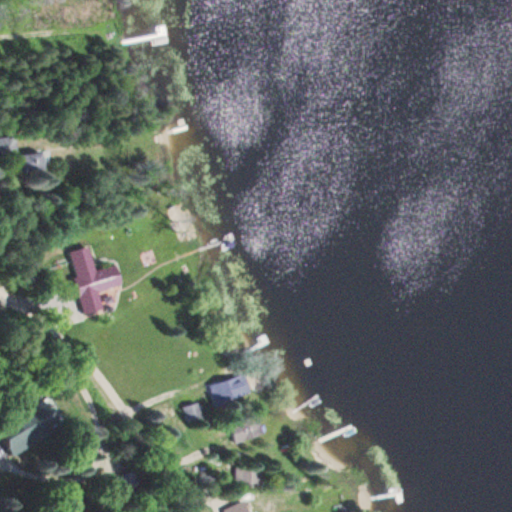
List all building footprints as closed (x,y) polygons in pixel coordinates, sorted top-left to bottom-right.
[(0,137),(0,161),(0,162),(2,172),(34,168),(32,152),(12,154),(10,136),(0,137)] [(96,309),(91,291),(114,285),(109,265),(88,271),(85,255),(64,260),(77,314),(96,309)] [(205,385),(212,405),(247,394),(240,373),(205,385)] [(0,455),(21,445),(14,432),(36,420),(26,402),(0,415),(0,455)] [(193,403),(178,408),(183,422),(197,417),(193,403)] [(231,444),(261,435),(255,415),(225,425),(231,444)]
